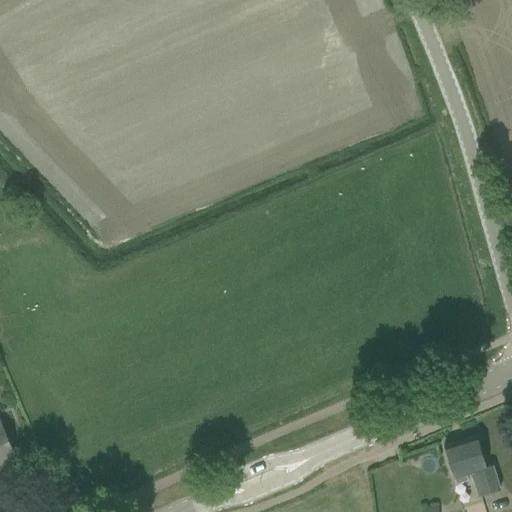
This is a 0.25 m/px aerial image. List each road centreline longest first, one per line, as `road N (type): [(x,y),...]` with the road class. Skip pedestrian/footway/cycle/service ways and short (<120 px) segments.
road 1 (unclassified): [(511,299),(468,139),(407,0)]
road 2 (tertiary): [(315,456),(511,371)]
